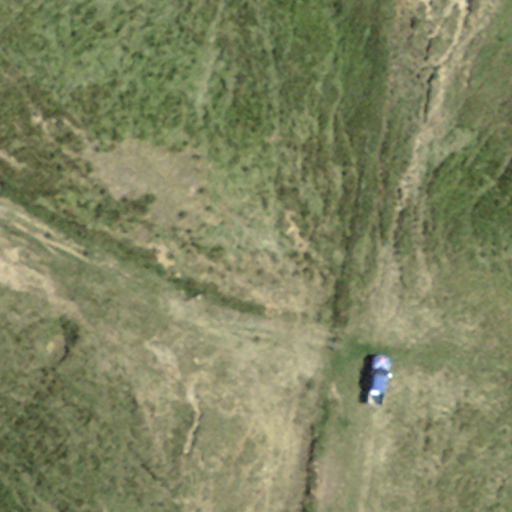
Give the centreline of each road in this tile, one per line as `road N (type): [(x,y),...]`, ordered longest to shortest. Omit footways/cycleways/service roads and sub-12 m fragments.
road 1 (track): [(295,339),(217,318),(0,233)]
road 2 (track): [(255,511),(295,339)]
